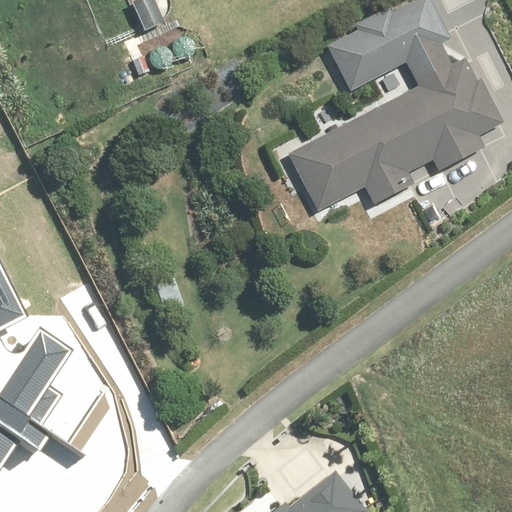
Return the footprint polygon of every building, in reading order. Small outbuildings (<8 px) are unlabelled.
[(156,0),(129,0),(144,33),(167,23),(156,0)] [(418,88),(287,154),(314,208),(360,185),(371,206),(420,181),(415,171),(430,163),(436,175),(483,152),(476,138),(499,126),(466,60),(450,68),(440,49),(449,45),(426,0),(417,0),(390,14),(387,8),(353,25),(357,31),(329,45),(352,93),(407,66),(418,88)] [(0,466),(23,434),(43,448),(53,431),(77,448),(111,401),(59,366),(71,349),(39,330),(23,352),(14,353),(7,350),(0,337),(0,333),(30,315),(0,259),(0,466)] [(171,278),(152,287),(165,314),(184,306),(171,278)] [(366,511),(372,507),(336,466),(289,507),(284,502),(273,511),(256,511),(255,511),(254,511),(366,511)]
